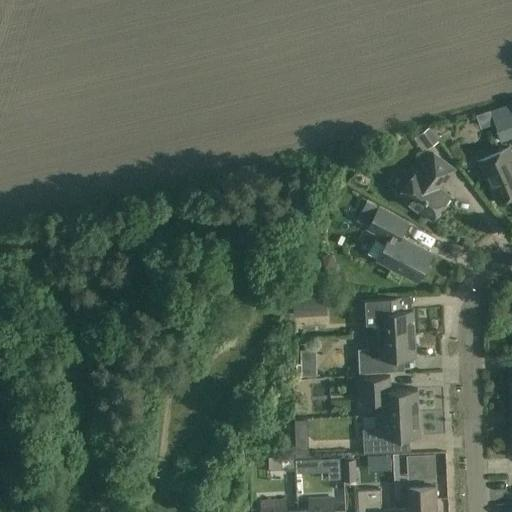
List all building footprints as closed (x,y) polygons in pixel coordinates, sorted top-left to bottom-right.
[(511,138),(511,117),(508,106),(489,112),(499,143),(511,138)] [(438,143),(429,129),(418,136),(427,150),(438,143)] [(511,197),(511,154),(509,148),(479,162),(498,204),(511,197)] [(454,170),(434,154),(419,174),(416,172),(399,194),(433,220),(450,197),(440,189),(454,170)] [(408,223),(379,208),(368,229),(388,240),(378,261),(417,282),(432,254),(400,237),(408,223)] [(366,323),(367,336),(414,334),(413,309),(394,310),(393,298),(355,300),(356,323),(366,323)] [(299,322),(328,321),(327,309),(298,310),(299,322)] [(416,357),(414,334),(367,336),(368,349),(358,350),(359,374),(389,373),(388,359),(416,357)] [(382,402),(383,415),(419,413),(417,390),(390,391),(389,377),(359,378),(361,403),(382,402)] [(420,437),(419,413),(383,415),(383,416),(375,416),(375,428),(362,429),(363,453),(393,452),(393,438),(420,437)] [(356,481),(355,461),(342,461),(342,481),(356,481)] [(395,510),(395,511),(436,511),(436,487),(409,488),(410,509),(395,510)] [(395,511),(395,510),(381,511),(381,490),(358,491),(358,511),(395,511)] [(309,511),(298,511),(333,511),(333,499),(309,500),(309,511)] [(298,511),(286,511),(285,502),(262,503),(261,511),(298,511)]
